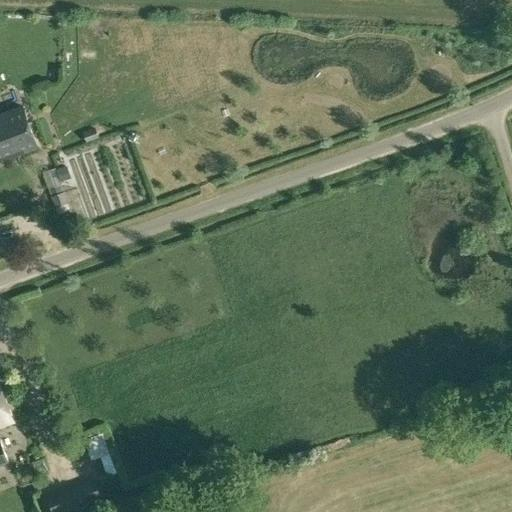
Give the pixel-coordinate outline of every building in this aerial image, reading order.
[(0,159),(37,146),(22,106),(0,114),(0,159)] [(65,192),(52,196),(56,207),(69,202),(65,192)] [(62,224),(75,219),(72,209),(59,214),(62,224)] [(0,425),(14,420),(0,383),(0,425)] [(91,438),(98,458),(117,451),(109,431),(91,438)] [(51,497),(56,511),(84,511),(105,504),(97,480),(51,497)]
